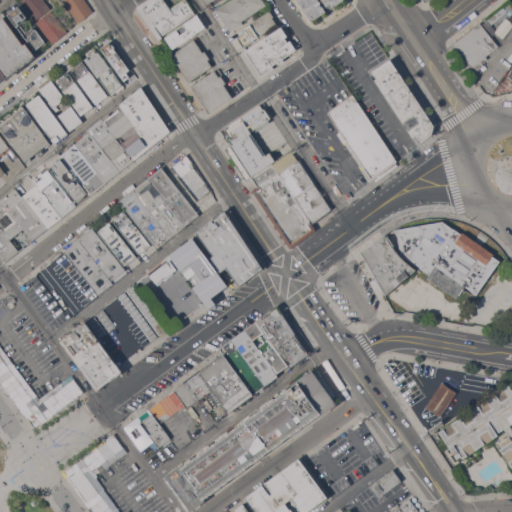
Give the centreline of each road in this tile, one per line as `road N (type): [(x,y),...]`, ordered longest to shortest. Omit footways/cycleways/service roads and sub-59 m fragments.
road 1 (secondary): [(103,0),(286,273)]
road 2 (residential): [(0,267),(178,511)]
road 3 (residential): [(194,134),(6,276)]
road 4 (residential): [(194,134),(384,0)]
road 5 (residential): [(102,407),(286,273)]
road 6 (residential): [(207,511),(369,393)]
road 7 (secondary): [(346,361),(454,511)]
road 8 (tertiary): [(346,361),(395,337),(511,355)]
road 9 (residential): [(131,0),(0,100)]
road 10 (tertiary): [(474,152),(421,164),(371,210)]
